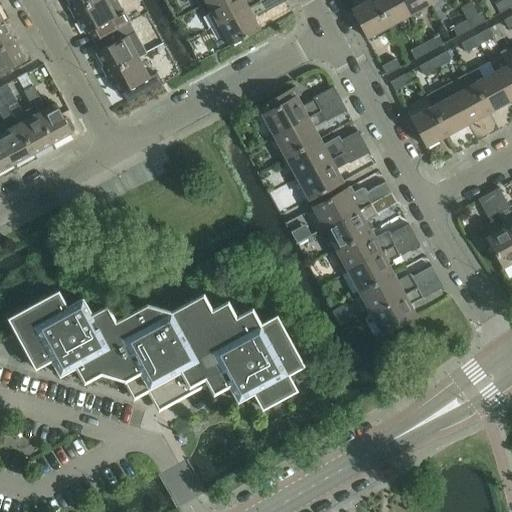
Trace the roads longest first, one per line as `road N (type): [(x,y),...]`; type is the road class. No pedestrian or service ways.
road 1 (tertiary): [(270,511),(511,364)]
road 2 (residential): [(330,34),(114,153)]
road 3 (residential): [(424,205),(330,34)]
road 4 (residential): [(114,153),(29,0)]
road 5 (residential): [(511,346),(424,205)]
road 6 (residential): [(114,153),(0,214)]
